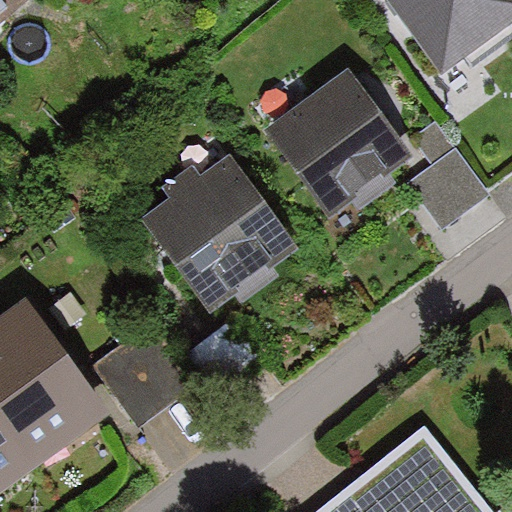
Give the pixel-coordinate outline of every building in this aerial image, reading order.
[(0,0),(0,17),(20,0),(0,0)] [(511,0),(396,0),(446,65),(461,54),(473,70),(511,40),(511,0)] [(351,82),(277,136),(329,209),(350,194),(359,207),(394,182),(387,171),(405,158),(351,82)] [(438,122),(415,138),(436,168),(459,152),(438,122)] [(436,168),(412,185),(443,229),(490,196),(459,152),(436,168)] [(182,205),(154,225),(211,303),(232,288),(243,303),(279,276),(269,262),(289,248),(233,170),(205,190),(196,178),(174,194),(182,205)] [(29,312),(0,332),(0,420),(35,469),(40,465),(29,450),(88,407),(96,419),(103,414),(29,312)] [(159,319),(96,365),(136,426),(194,388),(159,319)] [(0,420),(0,473),(21,459),(30,472),(35,469),(0,420)] [(492,511),(426,430),(321,511),(492,511)]
